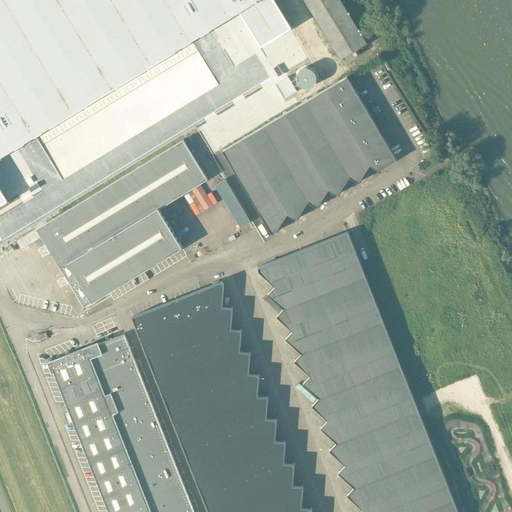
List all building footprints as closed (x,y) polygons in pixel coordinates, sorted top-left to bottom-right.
[(0,0),(0,203),(6,200),(0,188),(0,156),(35,136),(191,41),(240,11),(261,45),(290,27),(273,0),(0,0)] [(367,42),(341,0),(305,0),(341,58),(367,42)] [(397,159),(347,76),(222,150),(272,233),(276,231),(288,213),(296,219),(308,201),(317,207),(329,188),(338,194),(350,176),(358,182),(370,164),(379,170),(397,159)] [(296,91),(294,88),(294,86),(291,83),(291,81),(287,76),(275,84),(284,98),(296,91)] [(182,246),(158,208),(207,178),(183,139),(53,218),(36,228),(84,306),(92,301),(182,246)] [(458,511),(348,231),(258,267),(259,271),(275,285),(268,293),(284,308),(277,315),(293,330),(286,338),(302,352),(294,360),(310,375),(303,383),(319,397),(312,405),(328,420),(321,427),(337,442),(330,450),(346,464),(338,472),(354,487),(347,494),(363,509),(359,511),(458,511)] [(311,511),(312,508),(302,507),(303,486),(293,485),(295,464),(284,463),(286,441),(275,440),(277,419),(266,418),(268,396),(258,396),(259,374),(249,373),(250,352),(240,351),(242,329),(231,329),(233,307),(222,306),(224,285),(222,281),(132,316),(209,511),(311,511)] [(194,511),(124,333),(50,363),(50,361),(49,361),(108,511),(194,511)]
